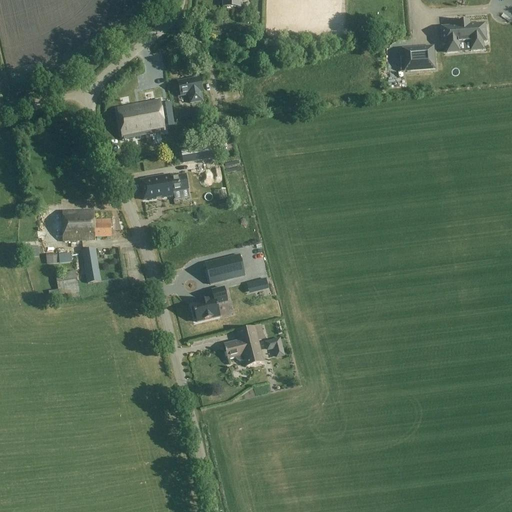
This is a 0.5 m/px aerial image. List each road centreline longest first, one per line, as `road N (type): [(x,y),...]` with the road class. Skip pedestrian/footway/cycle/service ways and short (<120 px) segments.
road 1 (unclassified): [(215,511),(158,293),(89,102)]
road 2 (unclassified): [(89,102),(116,64),(169,22),(179,0)]
